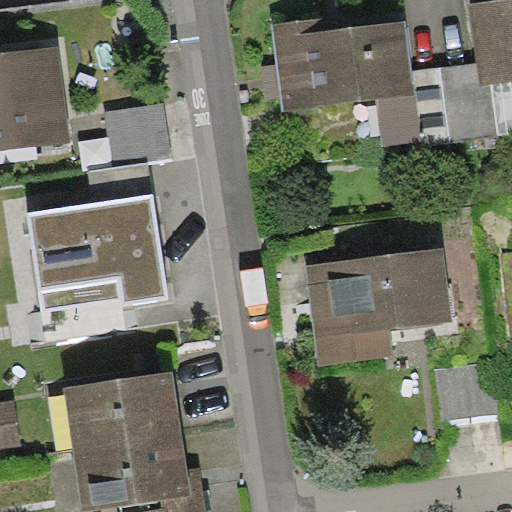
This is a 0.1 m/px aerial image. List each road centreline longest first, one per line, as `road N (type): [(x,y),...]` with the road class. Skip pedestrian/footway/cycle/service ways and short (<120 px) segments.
road 1 (residential): [(266,511),(189,0)]
road 2 (residential): [(372,511),(511,494)]
